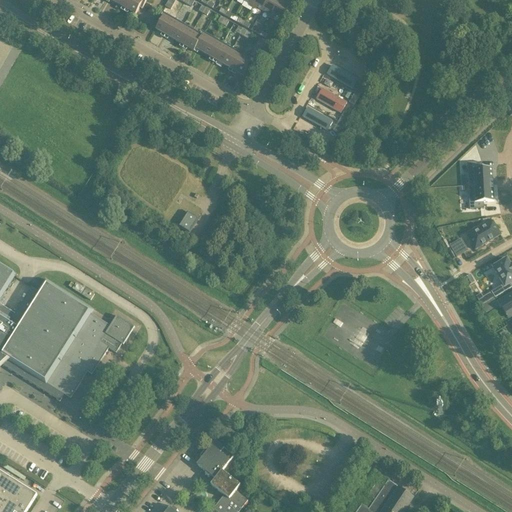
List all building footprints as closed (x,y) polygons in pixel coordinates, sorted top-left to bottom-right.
[(102,0),(105,2),(106,0),(108,0),(135,15),(139,8),(142,10),(147,0),(146,0),(102,0)] [(244,0),(244,1),(250,4),(249,6),(252,8),(256,0),(244,0)] [(256,0),(252,8),(255,10),(256,8),(262,11),(268,0),(256,0)] [(275,0),(268,0),(262,11),(268,15),(267,17),(270,18),(279,2),(275,0)] [(279,2),(270,18),(273,20),(274,18),(280,22),(288,7),(279,2)] [(249,71),(254,61),(202,31),(200,34),(162,13),(157,22),(159,23),(155,30),(194,52),(195,49),(242,76),(246,69),(249,71)] [(358,80),(333,67),(327,77),(352,90),(358,80)] [(360,84),(354,94),(359,96),(365,87),(362,85),(360,84)] [(345,102),(322,89),(315,101),(339,114),(345,102)] [(349,103),(354,106),(359,96),(354,94),(349,103)] [(338,123),(342,125),(343,125),(349,115),(344,113),(338,123)] [(343,125),(342,125),(338,123),(333,132),(338,135),(343,125)] [(481,163),(467,164),(468,172),(474,171),(474,186),(495,185),(494,179),(492,179),(492,168),(482,169),(481,163)] [(475,201),(469,202),(470,210),(484,209),(483,203),(493,202),(493,192),(495,192),(495,185),(474,186),(475,201)] [(198,219),(188,213),(179,227),(189,233),(198,219)] [(493,221),(467,236),(475,250),(501,235),(493,221)] [(454,244),(450,246),(457,257),(465,252),(462,246),(457,249),(454,244)] [(502,270),(491,276),(496,285),(511,276),(510,271),(511,269),(511,259),(508,252),(505,254),(503,251),(498,254),(499,257),(495,259),(502,270)] [(0,299),(16,275),(0,264),(0,299)] [(104,356),(100,353),(104,347),(99,343),(110,326),(91,314),(94,311),(45,280),(41,286),(38,292),(31,288),(14,313),(0,304),(0,364),(6,368),(60,402),(64,394),(71,399),(84,378),(82,377),(86,372),(92,375),(104,356)] [(81,295),(83,292),(85,289),(76,283),(72,289),(81,295)] [(83,292),(81,295),(90,301),(94,295),(85,289),(83,292)] [(476,297),(481,306),(486,303),(483,298),(481,294),(476,297)] [(511,311),(511,294),(502,301),(506,308),(509,306),(511,311)] [(493,299),(482,306),(486,313),(497,306),(493,299)] [(110,326),(99,343),(104,347),(116,354),(122,345),(123,346),(134,328),(117,316),(110,326)] [(507,336),(504,331),(499,335),(502,340),(507,336)] [(223,433),(225,435),(232,440),(236,435),(227,428),(223,433)] [(200,457),(202,458),(197,466),(206,473),(205,474),(208,477),(209,475),(215,480),(222,472),(234,457),(215,442),(206,453),(204,451),(200,457)] [(0,511),(26,511),(37,496),(0,472),(0,511)] [(224,496),(229,500),(235,492),(236,492),(240,486),(222,472),(215,480),(211,486),(224,496)] [(404,511),(414,499),(389,482),(384,488),(377,483),(368,496),(375,501),(369,511),(362,506),(357,511),(404,511)] [(224,496),(213,510),(216,511),(239,511),(248,502),(236,492),(235,492),(229,500),(224,496)]
